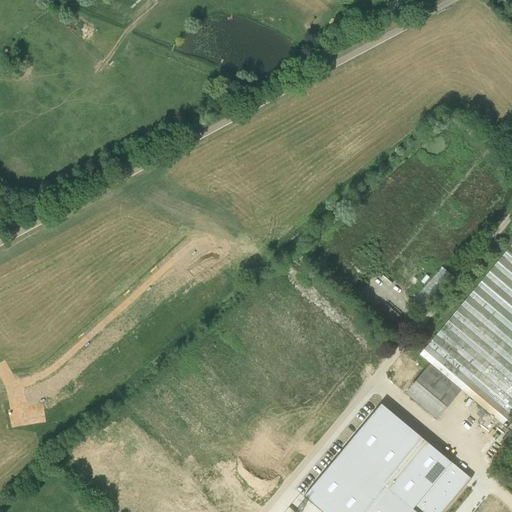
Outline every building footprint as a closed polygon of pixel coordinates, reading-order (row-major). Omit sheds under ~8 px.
[(394,0),(386,4),(392,16),(410,7),(406,0),(394,0)] [(511,242),(418,355),(429,364),(405,394),(435,419),(460,390),(501,425),(511,411),(511,242)] [(406,322),(385,306),(377,316),(398,332),(406,322)] [(443,511),(471,479),(452,463),(424,440),(381,404),(291,511),(290,511),(443,511)] [(511,449),(511,422),(506,429),(509,431),(497,444),(508,454),(511,449)]
